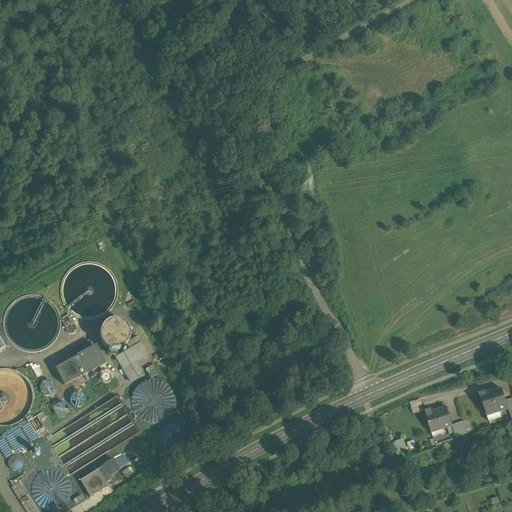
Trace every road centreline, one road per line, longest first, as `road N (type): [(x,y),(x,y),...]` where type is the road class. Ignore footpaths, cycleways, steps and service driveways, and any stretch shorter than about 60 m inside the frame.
road 1 (unclassified): [(259,108),(303,249),(369,395)]
road 2 (secondary): [(151,511),(369,395)]
road 3 (residential): [(424,0),(270,81),(259,108)]
road 4 (secondary): [(369,395),(511,333)]
